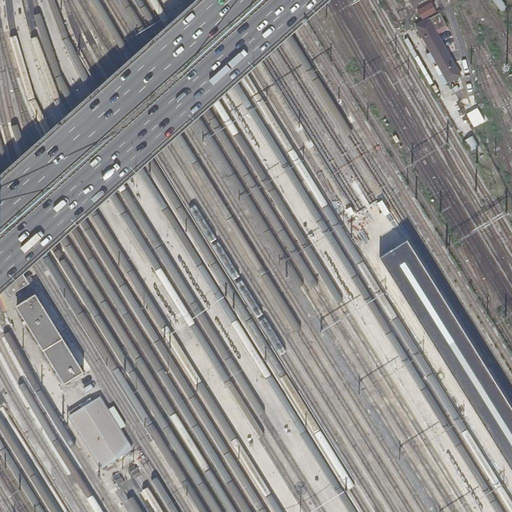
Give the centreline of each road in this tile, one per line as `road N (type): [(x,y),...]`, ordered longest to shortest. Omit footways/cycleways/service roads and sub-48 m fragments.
road 1 (trunk): [(0,263),(294,0)]
road 2 (trunk): [(230,0),(0,206)]
